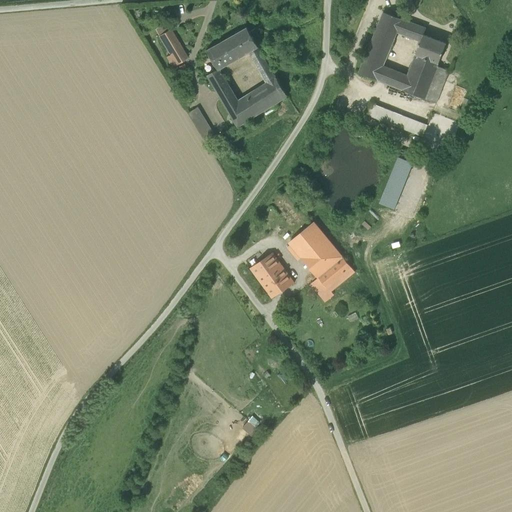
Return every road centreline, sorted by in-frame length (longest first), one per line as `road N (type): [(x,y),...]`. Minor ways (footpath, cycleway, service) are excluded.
road 1 (unclassified): [(327,0),(325,73),(309,113),(143,341),(55,441),(27,511)]
road 2 (track): [(227,267),(320,387),(368,511)]
